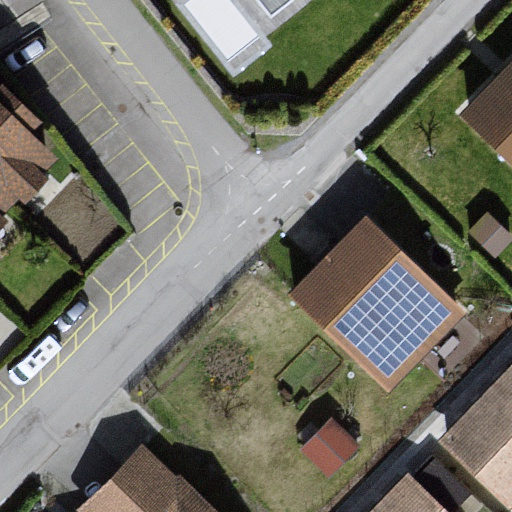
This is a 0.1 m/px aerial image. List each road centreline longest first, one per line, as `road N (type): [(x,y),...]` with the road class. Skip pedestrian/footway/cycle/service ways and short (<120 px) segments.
road 1 (residential): [(0,465),(255,199)]
road 2 (residential): [(255,199),(461,0)]
road 3 (residential): [(255,199),(97,0)]
